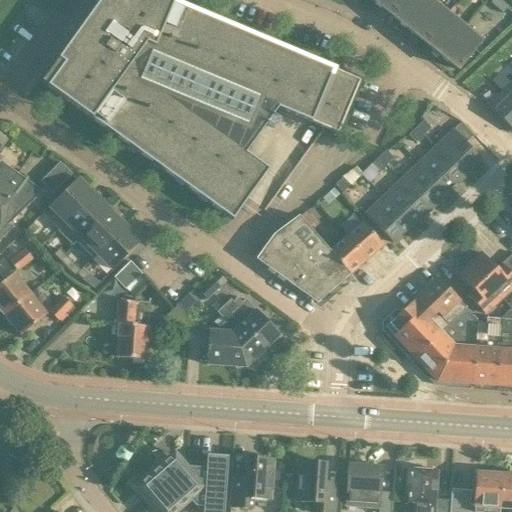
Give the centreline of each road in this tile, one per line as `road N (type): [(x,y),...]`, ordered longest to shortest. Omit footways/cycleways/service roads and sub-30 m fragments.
road 1 (residential): [(2,99),(325,334),(339,335)]
road 2 (residential): [(511,159),(465,111),(378,48),(267,0)]
road 3 (tertiary): [(336,416),(72,398)]
road 4 (residential): [(339,335),(511,171)]
road 5 (tertiary): [(511,429),(336,416)]
road 6 (residential): [(106,511),(74,470),(72,398)]
